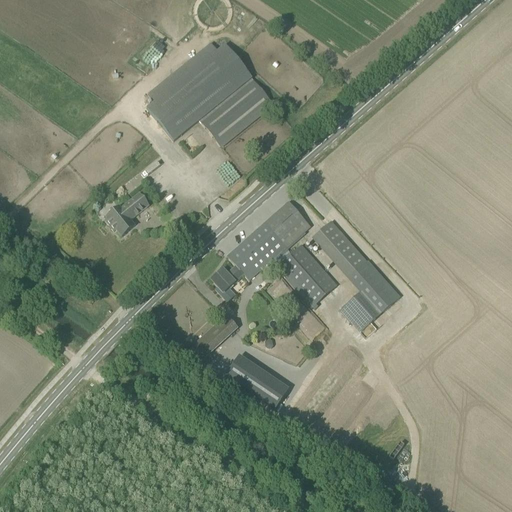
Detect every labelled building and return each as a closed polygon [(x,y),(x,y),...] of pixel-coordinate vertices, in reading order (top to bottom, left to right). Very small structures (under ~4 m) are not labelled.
[(215,54),(153,105),(146,110),(174,144),(252,80),(225,46),(215,54)] [(201,125),(213,140),(220,148),(272,106),(253,82),(201,125)] [(115,232),(121,239),(134,228),(130,223),(148,208),(138,196),(120,210),(119,209),(105,220),(106,221),(105,223),(113,233),(115,232)] [(226,259),(235,269),(243,276),(248,282),(261,271),(264,274),(269,270),(278,280),(282,276),(312,310),(338,287),(301,247),(290,256),(285,250),(309,228),(288,204),(226,259)] [(346,281),(364,265),(330,226),(311,242),(346,281)] [(398,300),(366,264),(347,281),(359,295),(342,310),(362,332),(398,300)] [(215,292),(227,304),(235,296),(229,290),(234,284),(243,276),(235,269),(227,277),(222,272),(211,283),(217,290),(215,292)] [(237,329),(226,318),(217,326),(228,338),(237,329)] [(275,413),(288,391),(233,357),(219,379),(275,413)] [(451,503),(454,497),(446,492),(443,498),(451,503)]
